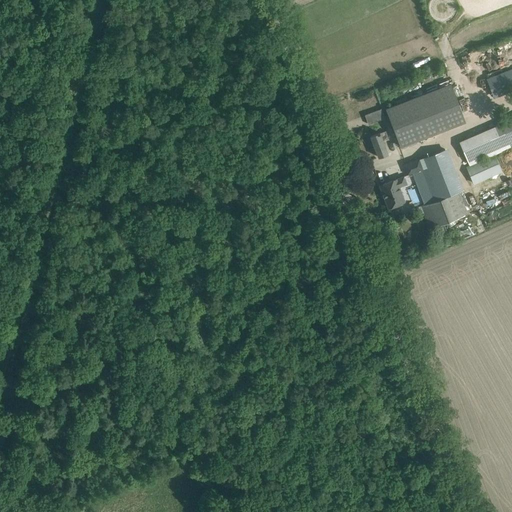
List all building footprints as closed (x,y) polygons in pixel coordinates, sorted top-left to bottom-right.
[(419,59),(409,62),(410,68),(421,65),(419,59)] [(429,78),(431,84),(439,81),(436,75),(429,78)] [(385,108),(400,147),(466,121),(451,83),(385,108)] [(368,124),(385,118),(381,109),(364,115),(368,124)] [(467,163),(511,144),(511,129),(503,133),(499,124),(458,141),(467,163)] [(378,157),(387,153),(382,140),(388,138),(385,131),(370,136),(378,157)] [(413,173),(418,171),(430,203),(450,195),(446,186),(456,182),(444,150),(409,163),(413,173)] [(466,168),(473,183),(501,171),(495,155),(466,168)] [(379,185),(388,208),(404,202),(399,187),(406,184),(403,176),(396,179),(396,178),(379,185)] [(450,195),(430,203),(424,205),(421,206),(430,228),(467,214),(458,192),(450,195)] [(411,207),(408,201),(401,204),(405,211),(411,207)]
